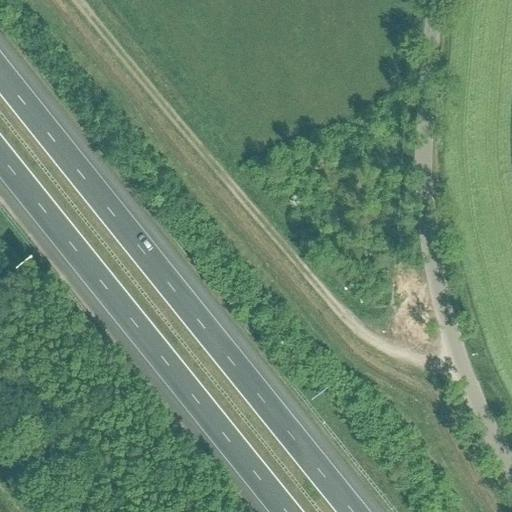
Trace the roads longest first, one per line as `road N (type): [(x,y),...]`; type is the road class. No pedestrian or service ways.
road 1 (motorway): [(349,511),(0,78)]
road 2 (track): [(79,0),(353,324),(374,343),(418,361),(456,359)]
road 3 (unclassified): [(511,472),(456,359),(430,252),(419,170),(424,0)]
road 4 (motorway): [(0,165),(278,511)]
road 5 (track): [(138,511),(0,353)]
